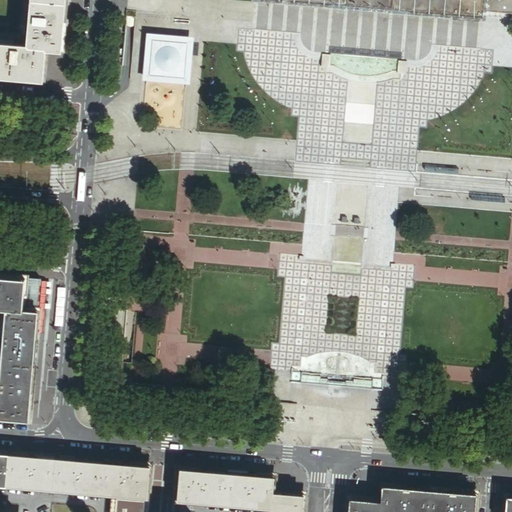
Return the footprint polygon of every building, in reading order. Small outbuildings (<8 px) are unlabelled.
[(64,0),(32,0),(28,44),(0,41),(0,74),(43,78),(45,47),(61,49),(64,0)] [(330,0),(331,1),(334,1),(334,0),(340,0),(346,0),(345,2),(349,2),(349,1),(361,2),(361,3),(364,4),(364,2),(370,3),(376,3),(376,4),(379,5),(379,3),(390,4),(390,5),(392,6),(394,6),(394,5),(405,6),(405,7),(409,7),(409,6),(421,7),(421,8),(424,8),(424,7),(435,8),(435,9),(439,10),(439,8),(450,9),(450,11),(454,11),(454,10),(465,11),(465,12),(469,12),(469,11),(480,12),(480,13),(483,13),(484,10),(483,10),(483,8),(484,8),(484,0),(330,0)] [(511,0),(484,0),(484,8),(485,8),(485,6),(490,6),(490,9),(493,9),(493,7),(500,7),(506,8),(506,10),(509,10),(509,8),(511,8),(511,0)] [(148,33),(143,80),(190,83),(194,37),(148,33)] [(331,55),(322,55),(321,68),(327,68),(330,68),(331,55)] [(406,75),(407,62),(398,61),(397,74),(401,74),(406,75)] [(505,198),(471,195),(471,200),(504,203),(505,198)] [(22,309),(25,278),(0,276),(0,308),(5,309),(0,368),(0,418),(29,421),(38,310),(22,309)] [(41,279),(25,278),(22,309),(38,310),(41,279)] [(10,453),(0,451),(0,484),(7,485),(10,453)] [(151,464),(10,453),(7,485),(115,494),(149,497),(151,464)] [(303,511),(305,493),(274,491),(275,475),(181,467),(178,499),(271,507),(270,511),(303,511)] [(382,485),(381,500),(350,497),(349,511),(475,511),(477,492),(382,485)] [(115,504),(148,506),(149,497),(115,494),(115,504)]
